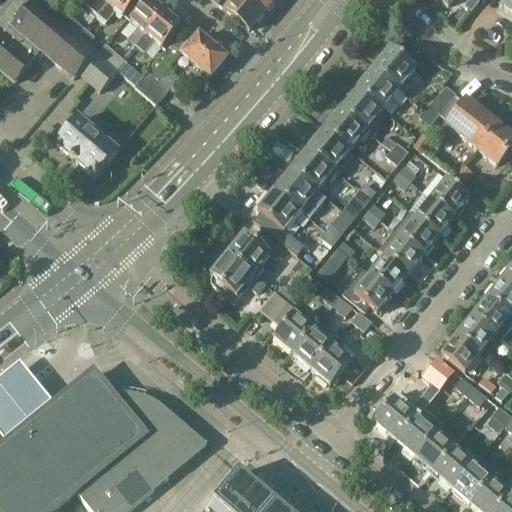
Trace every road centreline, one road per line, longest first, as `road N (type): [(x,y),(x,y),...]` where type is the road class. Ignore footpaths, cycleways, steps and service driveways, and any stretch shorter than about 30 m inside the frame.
road 1 (residential): [(321,445),(511,214)]
road 2 (secondary): [(75,277),(304,465)]
road 3 (secondary): [(321,445),(98,257)]
road 4 (secondary): [(270,74),(161,200),(98,257)]
road 5 (residential): [(511,79),(451,54),(386,0)]
road 6 (secondary): [(98,257),(0,175)]
